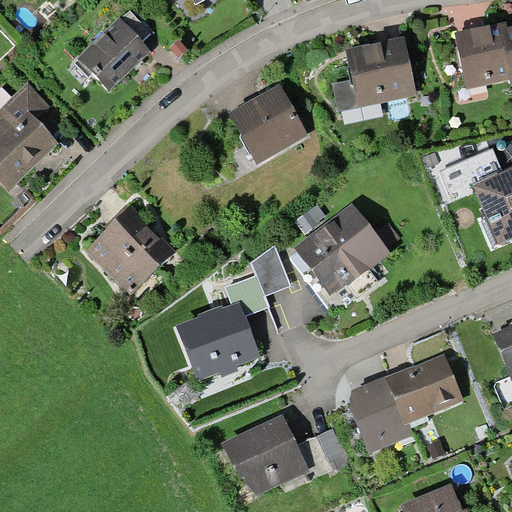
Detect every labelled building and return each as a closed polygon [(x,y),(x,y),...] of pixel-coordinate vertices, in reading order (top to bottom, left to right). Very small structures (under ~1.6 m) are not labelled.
[(190,0),(196,9),(211,0),(190,0)] [(110,96),(151,55),(142,45),(152,36),(130,14),(78,65),(110,96)] [(511,87),(511,33),(510,34),(509,29),(500,30),(511,85),(511,87)] [(511,85),(500,30),(456,39),(467,94),(511,85)] [(339,116),(417,99),(406,43),(347,56),(353,84),(333,88),(339,116)] [(0,186),(8,195),(59,147),(37,123),(50,111),(28,88),(0,114),(0,186)] [(258,169),(310,139),(282,91),(230,120),(258,169)] [(511,175),(505,179),(494,152),(440,175),(453,205),(476,196),(498,249),(511,243),(511,175)] [(371,276),(391,260),(385,253),(402,240),(389,225),(375,236),(354,209),(295,255),(331,301),(346,289),(358,304),(380,287),(371,276)] [(131,300),(177,255),(132,211),(87,256),(131,300)] [(225,293),(233,311),(240,308),(246,322),(271,312),(267,301),(292,291),(276,249),(251,267),(256,280),(225,293)] [(238,372),(262,361),(246,322),(240,308),(233,311),(224,315),(223,313),(198,323),(199,325),(176,335),(198,388),(221,378),(223,383),(240,376),(238,372)] [(511,381),(511,324),(491,334),(511,381)] [(410,421),(463,400),(444,352),(385,376),(404,424),(410,421)] [(404,424),(385,376),(351,390),(349,408),(368,456),(416,436),(410,421),(404,424)] [(256,495),(310,471),(297,446),(283,415),(220,444),(232,467),(256,495)] [(310,471),(346,455),(334,429),(297,446),(310,471)] [(441,440),(427,446),(433,460),(447,454),(441,440)] [(403,511),(469,511),(468,508),(462,510),(452,484),(400,505),(403,511)]
